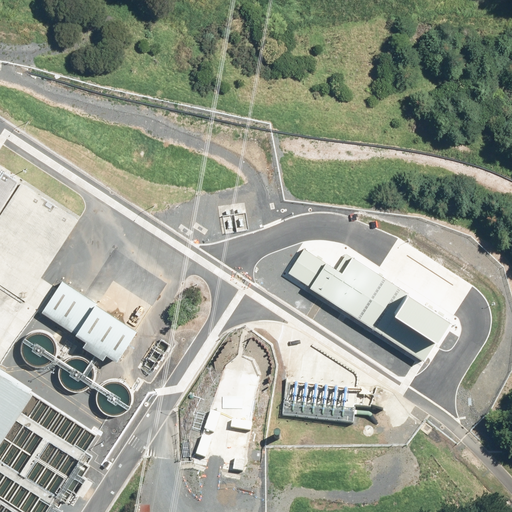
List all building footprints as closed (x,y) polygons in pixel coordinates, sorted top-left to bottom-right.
[(302,250),(288,272),(420,360),(446,321),(345,254),(333,271),(302,250)] [(475,276),(465,268),(441,298),(451,306),(475,276)] [(55,281),(33,312),(107,364),(129,332),(55,281)] [(308,306),(283,290),(278,299),(303,314),(308,306)] [(336,324),(311,309),(306,317),(331,333),(336,324)] [(355,337),(340,328),(335,335),(350,345),(355,337)] [(50,352),(50,347),(48,343),(45,339),(41,336),(37,334),(32,335),(27,336),(23,340),(20,344),(19,350),(20,355),(23,359),(27,363),(32,364),(36,365),(41,363),(45,361),(48,357),(50,352)] [(393,359),(360,338),(355,345),(389,366),(393,359)] [(90,377),(90,372),(89,367),(86,363),(82,360),(77,359),(72,359),(67,361),(63,365),(61,369),(60,374),(61,379),(63,384),(67,387),(72,389),(77,389),(82,388),(86,385),(89,381),(90,377)] [(0,433),(29,390),(0,371),(0,433)] [(128,397),(128,392),(126,388),(123,384),(119,381),(115,379),(109,380),(105,381),(101,385),(98,389),(97,395),(98,400),(101,404),(105,408),(109,409),(114,410),(119,408),(123,406),(126,402),(128,397)] [(355,424),(358,392),(285,386),(282,417),(355,424)]
